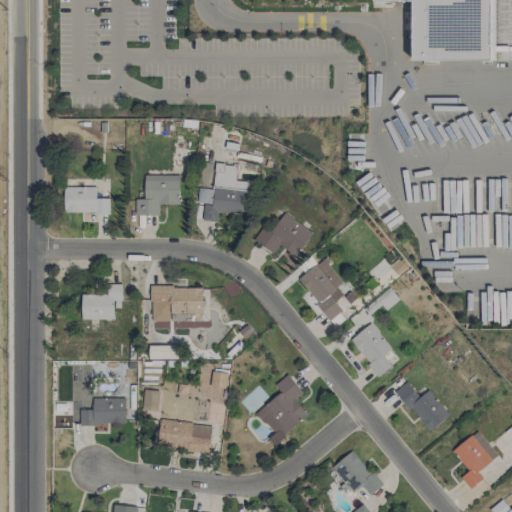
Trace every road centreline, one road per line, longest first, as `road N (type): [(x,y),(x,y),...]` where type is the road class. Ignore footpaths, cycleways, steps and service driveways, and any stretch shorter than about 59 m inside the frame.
road 1 (residential): [(32,251),(168,230),(227,249),(359,411),(474,511)]
road 2 (tertiary): [(26,0),(32,511)]
road 3 (residential): [(359,411),(282,474),(244,486),(96,470)]
